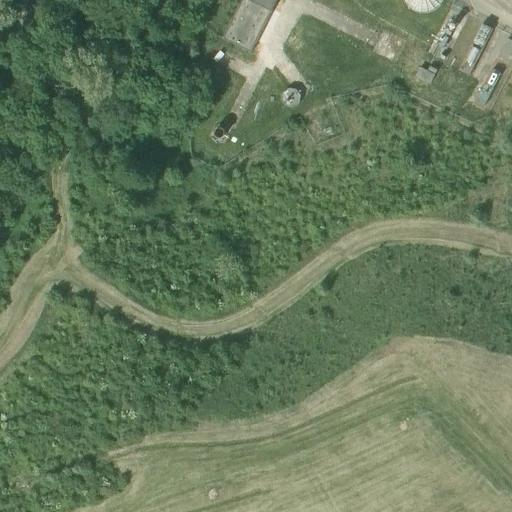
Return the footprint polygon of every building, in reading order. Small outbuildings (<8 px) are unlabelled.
[(251,53),(278,0),(242,0),(223,39),(251,53)] [(421,13),(425,13),(429,13),(432,12),(436,10),(439,8),(441,6),(444,2),(444,0),(404,0),(406,3),(408,6),(411,8),(414,10),(417,12),(421,13)] [(472,72),(495,26),(486,21),(462,67),(472,72)] [(510,58),(511,53),(511,41),(508,39),(501,54),(510,58)] [(217,63),(223,55),(219,52),(213,59),(217,63)] [(416,78),(431,85),(436,76),(421,68),(416,78)] [(294,108),(300,103),(301,96),(296,90),(289,89),(283,93),(283,102),(286,107),(294,108)] [(219,138),(220,138),(222,138),(223,138),(223,137),(225,135),(225,134),(225,133),(225,132),(225,131),(225,130),(224,129),(223,128),(221,127),(220,127),(218,127),(216,128),(215,129),(215,130),(214,131),(214,132),(214,133),(214,134),(214,135),(215,135),(215,136),(216,137),(217,138),(219,138)]
